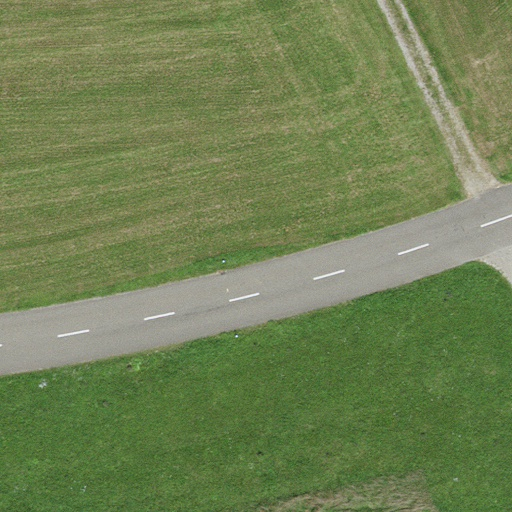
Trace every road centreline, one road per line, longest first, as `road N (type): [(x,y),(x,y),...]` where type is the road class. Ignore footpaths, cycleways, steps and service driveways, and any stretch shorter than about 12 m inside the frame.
road 1 (tertiary): [(0,345),(164,321),(511,225)]
road 2 (track): [(382,0),(511,266)]
